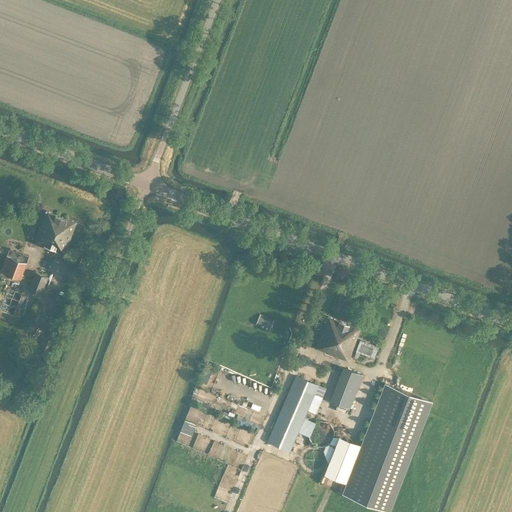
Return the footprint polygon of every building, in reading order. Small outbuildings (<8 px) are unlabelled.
[(75,222),(45,211),(33,243),(63,255),(75,222)] [(21,279),(27,263),(7,255),(0,272),(21,279)] [(47,277),(35,272),(28,289),(41,294),(47,277)] [(268,331),(273,320),(260,314),(255,325),(268,331)] [(360,329),(328,317),(317,347),(326,351),(325,352),(343,359),(341,364),(346,366),(360,329)] [(54,341),(44,337),(40,347),(50,350),(54,341)] [(378,347),(360,340),(356,351),(374,358),(378,347)] [(346,368),(333,402),(349,409),(362,374),(346,368)] [(206,382),(212,372),(207,370),(202,380),(206,382)] [(314,395),(318,385),(296,376),(268,441),(290,450),(314,395)] [(432,400),(385,382),(344,492),(391,510),(432,400)] [(319,385),(318,385),(314,395),(322,398),(326,388),(319,385)] [(243,416),(240,423),(255,430),(258,423),(243,416)] [(192,431),(194,422),(186,420),(184,429),(192,431)] [(334,437),(334,436),(334,434),(333,432),(332,430),(331,428),(327,425),(323,424),(321,424),(318,425),(314,427),(313,429),(311,431),(310,434),(310,436),(310,438),(311,440),(312,443),(313,444),(315,446),(318,447),(322,448),(324,448),(327,447),(330,445),(332,443),(333,441),(334,439),(334,437)]
